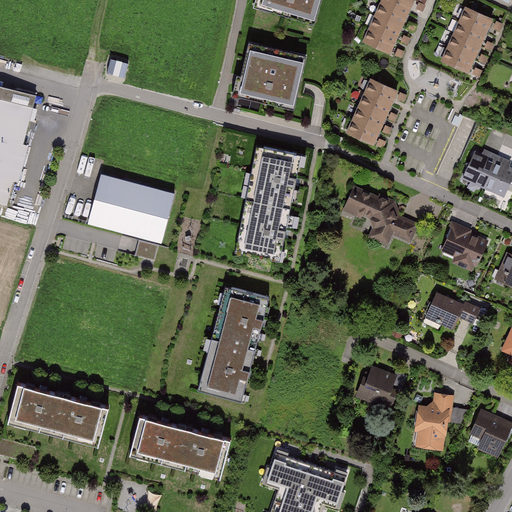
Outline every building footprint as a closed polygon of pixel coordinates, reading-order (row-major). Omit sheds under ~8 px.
[(322,0),(259,0),(259,3),(315,21),(322,0)] [(383,0),(377,14),(404,25),(410,12),(383,0)] [(383,0),(410,12),(414,0),(383,0)] [(426,5),(419,2),(416,8),(423,12),(426,5)] [(461,21),(487,33),(493,19),(467,7),(461,21)] [(371,27),(397,39),(404,25),(377,14),(371,27)] [(455,35),(481,47),(487,33),(461,21),(455,35)] [(418,25),(410,22),(407,29),(415,32),(418,25)] [(365,41),(391,53),(397,39),(371,27),(365,41)] [(411,38),(404,35),(401,41),(408,45),(411,38)] [(449,49),(475,61),(481,47),(455,35),(449,49)] [(309,55),(249,42),(238,92),(298,105),(309,55)] [(405,51),(399,48),(396,55),(402,58),(405,51)] [(442,63),(468,75),(475,61),(449,49),(442,63)] [(366,91),(392,103),(399,89),(373,77),(366,91)] [(37,95),(0,85),(0,202),(7,205),(37,95)] [(360,105),(386,117),(392,103),(366,91),(360,105)] [(408,95),(401,92),(398,98),(405,102),(408,95)] [(354,119),(380,131),(386,117),(360,105),(354,119)] [(399,115),(392,112),(389,119),(396,122),(399,115)] [(348,133),(374,145),(380,131),(354,119),(348,133)] [(393,128),(386,125),(383,131),(390,134),(393,128)] [(387,142),(380,139),(377,145),(384,148),(387,142)] [(295,181),(300,156),(257,147),(247,200),(290,208),(295,181)] [(465,176),(485,185),(495,162),(475,154),(472,162),(467,163),(469,168),(465,176)] [(485,185),(505,194),(508,186),(511,184),(511,181),(511,180),(511,178),(511,170),(495,162),(485,185)] [(173,194),(101,174),(88,220),(161,240),(173,194)] [(392,205),(357,189),(349,206),(371,216),(375,227),(372,235),(387,242),(392,231),(410,239),(417,225),(396,215),(392,205)] [(285,234),(290,208),(247,200),(236,253),(279,261),(285,234)] [(469,231),(454,224),(442,251),(454,256),(452,261),(472,269),(474,263),(477,265),(487,242),(468,234),(469,231)] [(158,246),(139,241),(135,255),(154,261),(158,246)] [(511,257),(509,256),(502,271),(507,274),(505,279),(511,281),(511,257)] [(270,300),(226,288),(212,338),(256,350),(263,324),(270,300)] [(464,302),(436,290),(425,315),(453,327),(459,314),(473,321),(480,306),(465,299),(464,302)] [(511,326),(502,349),(511,353),(511,356),(510,362),(511,362),(511,326)] [(256,350),(212,338),(198,388),(242,400),(249,374),(256,350)] [(401,392),(407,376),(396,371),(394,376),(373,368),(369,379),(366,378),(360,395),(390,406),(396,390),(401,392)] [(64,397),(19,385),(9,423),(54,434),(64,397)] [(452,406),(454,395),(435,392),(434,399),(426,403),(418,402),(415,429),(418,429),(416,444),(444,448),(448,420),(450,421),(452,406)] [(109,408),(64,397),(54,434),(99,446),(109,408)] [(452,406),(450,421),(462,422),(468,408),(452,406)] [(476,447),(498,457),(511,426),(511,421),(481,408),(470,432),(481,437),(476,447)] [(185,430),(140,417),(129,455),(174,468),(185,430)] [(229,442),(185,430),(174,468),(219,480),(229,442)] [(38,449),(3,439),(0,448),(0,455),(33,465),(38,449)] [(312,463),(276,452),(268,474),(282,478),(270,511),(318,511),(325,493),(339,498),(346,475),(312,463)]
